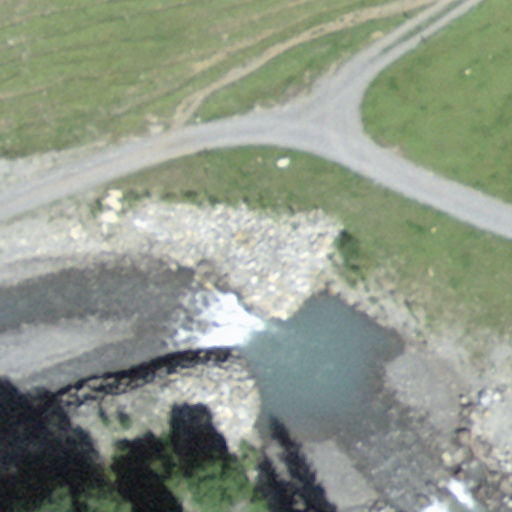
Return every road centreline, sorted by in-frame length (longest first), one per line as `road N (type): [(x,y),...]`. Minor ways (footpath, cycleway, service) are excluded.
road 1 (track): [(511,227),(334,144),(238,136),(0,177)]
road 2 (track): [(334,144),(360,68),(460,0)]
